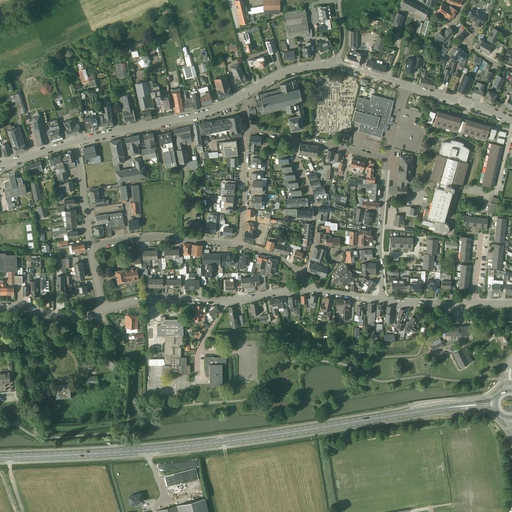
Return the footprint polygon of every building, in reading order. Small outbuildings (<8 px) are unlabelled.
[(236,0),(234,1),(236,10),(246,7),(244,0),(236,0)] [(263,0),(263,10),(264,10),(264,19),(269,19),(269,13),(280,14),(279,10),(280,10),(279,0),(263,0)] [(414,14),(418,6),(407,0),(403,0),(400,6),(414,14)] [(449,8),(443,4),(437,12),(451,21),(457,11),(450,6),(449,8)] [(323,6),(323,5),(316,6),(319,21),(331,20),(329,6),(323,6)] [(418,6),(414,14),(412,17),(420,21),(422,18),(424,20),(424,18),(427,20),(430,16),(427,14),(428,11),(418,6)] [(246,7),(236,10),(240,24),(249,22),(249,24),(253,23),(254,21),(252,14),(248,15),(246,7)] [(476,12),(471,9),(470,12),(469,11),(468,12),(467,12),(467,14),(468,15),(469,15),(468,18),(475,21),(474,24),(480,27),(485,16),(480,14),(481,13),(477,11),(476,12)] [(306,10),(285,13),(289,38),(305,36),(305,37),(305,39),(312,38),(312,35),(311,29),(309,29),(306,10)] [(404,16),(397,13),(391,28),(398,31),(404,16)] [(431,21),(427,20),(425,19),(424,23),(418,22),(415,33),(427,36),(431,21)] [(319,26),(320,31),(331,29),(330,21),(325,21),(326,25),(319,26)] [(442,29),(435,36),(440,41),(442,40),(445,43),(455,34),(455,33),(449,27),(445,31),(442,29)] [(493,28),(487,39),(495,43),(501,32),(493,28)] [(346,55),(344,60),(360,65),(364,54),(358,52),(355,51),(356,49),(358,49),(358,30),(350,30),(348,30),(348,46),(350,47),(347,55),(346,55)] [(250,40),(248,33),(242,35),(245,45),(247,52),(253,51),(250,43),(249,40),(250,40)] [(377,37),(374,46),(382,49),(386,41),(377,37)] [(475,47),(479,50),(479,49),(488,55),(493,47),(483,41),(484,39),(481,37),(480,39),(475,47)] [(276,52),(273,40),(266,42),(269,54),(276,52)] [(322,42),(318,43),(320,49),(318,49),(320,54),(326,51),(325,50),(333,47),(330,40),(322,43),(322,42)] [(284,41),(279,42),(279,45),(281,53),(284,52),(284,56),(283,56),(282,56),(282,57),(282,58),(283,59),(284,59),(285,59),(286,59),(286,60),(287,60),(288,60),(289,59),(295,57),(293,50),(287,52),(286,44),(285,44),(284,41)] [(310,47),(310,43),(306,43),(306,47),(303,47),(304,56),(312,55),(311,47),(310,47)] [(152,47),(145,49),(147,55),(154,53),(152,47)] [(457,47),(450,56),(456,61),(457,59),(462,62),(467,55),(463,52),(463,51),(462,50),(462,49),(461,48),(459,48),(457,47)] [(269,54),(264,56),(267,64),(273,62),(271,53),(269,54)] [(371,69),(373,61),(372,61),(373,56),(370,54),(368,60),(367,59),(366,61),(364,67),(371,69)] [(448,58),(439,54),(436,60),(445,64),(448,58)] [(138,64),(148,67),(151,58),(141,55),(138,64)] [(267,64),(264,55),(263,56),(252,59),(252,58),(251,59),(252,60),(248,61),(250,67),(254,66),(255,67),(261,65),(261,66),(263,68),(265,67),(266,65),(266,64),(267,64)] [(193,66),(190,56),(185,57),(187,65),(182,66),(182,68),(185,80),(197,76),(194,65),(193,66)] [(422,58),(417,57),(416,60),(408,58),(405,71),(413,73),(415,66),(419,68),(422,58)] [(482,59),(477,69),(482,72),(487,62),(482,59)] [(386,66),(373,61),(371,69),(383,74),(386,66)] [(451,75),(454,68),(456,63),(450,61),(448,66),(446,66),(441,81),(445,83),(448,74),(451,75)] [(82,63),(77,64),(79,70),(78,71),(79,73),(80,78),(82,84),(89,82),(90,87),(91,87),(94,87),(98,85),(97,79),(95,80),(94,75),(93,73),(87,74),(86,69),(84,69),(82,63)] [(127,76),(125,63),(118,64),(120,77),(127,76)] [(244,74),(239,63),(230,67),(238,86),(247,82),(244,74)] [(428,70),(423,69),(422,72),(419,84),(434,88),(436,81),(432,80),(432,78),(426,77),(428,70)] [(494,73),(488,71),(485,78),(490,81),(494,73)] [(502,76),(497,74),(492,86),(499,89),(505,77),(502,75),(502,76)] [(471,78),(464,75),(457,90),(462,92),(462,94),(464,94),(465,94),(471,78)] [(232,94),(227,76),(214,79),(217,89),(219,98),(232,94)] [(257,100),(255,101),(257,109),(258,109),(258,110),(259,110),(260,110),(261,110),(261,113),(262,114),(280,109),(281,110),(286,109),(287,113),(296,111),(297,116),(300,115),(304,115),(300,101),(302,100),(301,98),(302,97),(303,97),(304,95),(304,94),(304,93),(304,92),(303,91),(302,91),(301,91),(300,90),(299,88),(297,88),(295,79),(289,81),(289,82),(280,84),(281,88),(276,89),(276,90),(261,94),(261,93),(259,93),(257,93),(256,95),(257,100)] [(152,80),(135,84),(138,97),(143,96),(144,100),(139,101),(140,109),(144,108),(145,111),(142,112),(144,119),(152,118),(150,110),(154,110),(153,107),(150,94),(151,94),(152,98),(153,97),(155,97),(154,87),(152,80)] [(48,92),(50,93),(53,86),(43,82),(39,91),(46,94),(48,92)] [(485,85),(480,83),(478,88),(475,87),(472,95),(480,98),(483,90),(485,85)] [(159,86),(154,87),(155,97),(156,97),(157,105),(161,104),(163,110),(167,109),(168,110),(170,110),(171,109),(172,108),(170,96),(161,98),(159,86)] [(208,86),(198,89),(199,93),(202,105),(212,102),(209,90),(208,86)] [(185,110),(185,111),(186,111),(184,101),(182,101),(180,91),(180,88),(172,90),(173,93),(172,93),(176,112),(185,110)] [(184,89),(181,90),(181,92),(181,95),(183,95),(183,100),(185,100),(185,101),(184,101),(186,111),(194,109),(192,97),(187,98),(185,91),(184,89)] [(496,93),(488,90),(484,99),(489,102),(489,103),(491,103),(492,103),(496,93)] [(191,92),(192,97),(194,109),(201,108),(198,93),(197,93),(197,91),(192,91),(191,92)] [(19,92),(14,94),(17,106),(19,113),(25,112),(19,92)] [(133,109),(129,94),(120,96),(123,112),(124,118),(122,118),(123,122),(125,121),(125,122),(126,122),(127,123),(129,123),(129,122),(129,121),(135,120),(133,109)] [(370,100),(358,97),(356,105),(357,105),(356,107),(355,107),(352,120),(360,122),(358,131),(381,137),(383,128),(386,129),(393,100),(371,95),(370,100)] [(102,113),(102,115),(103,126),(113,124),(112,115),(111,116),(110,105),(104,106),(105,113),(102,113)] [(66,115),(64,109),(56,111),(58,117),(66,115)] [(440,126),(443,113),(437,111),(434,124),(440,126)] [(93,113),(89,113),(90,117),(92,127),(98,126),(96,116),(96,112),(93,113)] [(443,113),(440,126),(445,127),(449,114),(443,113)] [(445,127),(451,129),(455,116),(449,114),(445,127)] [(297,116),(288,118),(291,131),(303,128),(303,127),(302,120),(300,115),(297,116)] [(229,118),(230,125),(240,122),(239,116),(238,116),(229,117),(229,118)] [(455,116),(451,129),(457,131),(461,118),(455,116)] [(32,121),(37,146),(48,143),(43,118),(32,121)] [(59,127),(57,119),(48,122),(50,130),(47,131),(50,140),(62,137),(59,127)] [(77,124),(75,119),(63,122),(65,130),(67,137),(81,133),(79,124),(77,124)] [(469,134),(472,121),(466,119),(463,132),(469,134)] [(469,134),(474,136),(478,122),(472,121),(469,134)] [(240,122),(230,125),(232,130),(234,130),(235,132),(241,131),(241,128),(240,122)] [(478,122),(474,136),(480,137),(484,124),(478,122)] [(11,127),(10,124),(6,125),(15,153),(26,149),(25,144),(19,127),(15,128),(14,126),(11,127)] [(198,124),(193,125),(194,131),(196,146),(197,147),(202,146),(201,142),(200,132),(198,124)] [(490,126),(484,124),(480,137),(486,139),(490,126)] [(182,128),(185,144),(192,143),(191,139),(189,126),(182,128)] [(182,128),(173,130),(174,137),(175,136),(177,146),(175,146),(175,148),(176,151),(177,151),(179,164),(180,164),(189,163),(189,162),(189,161),(186,149),(183,149),(182,145),(185,144),(182,128)] [(177,166),(176,162),(173,149),(173,146),(170,132),(158,135),(160,144),(167,143),(169,151),(163,152),(166,164),(167,168),(177,166)] [(145,145),(147,149),(141,150),(143,160),(156,157),(154,147),(154,141),(153,133),(143,135),(145,145)] [(139,135),(125,138),(127,145),(129,155),(134,154),(134,155),(140,154),(139,147),(141,146),(140,143),(139,135)] [(261,137),(252,136),(250,144),(251,144),(251,150),(257,151),(257,149),(256,149),(257,145),(260,145),(262,145),(263,145),(263,144),(264,143),(264,142),(264,141),(263,140),(262,139),(261,139),(261,137)] [(125,156),(120,139),(110,141),(113,157),(112,158),(114,165),(125,162),(124,156),(125,156)] [(238,155),(236,140),(221,142),(223,157),(227,156),(238,155)] [(433,230),(433,231),(442,233),(443,233),(444,233),(445,233),(446,233),(447,233),(447,232),(448,232),(448,231),(449,231),(449,230),(449,229),(450,229),(450,228),(450,227),(449,226),(449,225),(449,224),(448,224),(448,223),(447,223),(447,222),(446,222),(445,222),(443,221),(443,219),(444,220),(450,198),(450,197),(452,191),(453,191),(454,189),(456,190),(457,186),(459,186),(461,187),(468,163),(461,161),(461,160),(466,161),(470,150),(468,148),(466,147),(465,146),(464,146),(463,146),(462,145),(460,144),(459,144),(456,143),(453,143),(451,142),(450,142),(448,142),(445,142),(442,142),(439,154),(444,155),(444,156),(437,154),(430,178),(438,181),(437,187),(436,186),(431,204),(430,208),(430,209),(426,208),(421,223),(434,227),(433,230)] [(11,154),(8,143),(3,144),(3,147),(2,147),(5,156),(11,154)] [(491,143),(489,154),(501,157),(503,146),(491,143)] [(316,157),(318,146),(301,144),(299,145),(298,154),(316,157)] [(94,146),(83,148),(86,159),(88,165),(95,163),(101,162),(100,155),(96,156),(94,146)] [(330,163),(332,163),(333,160),(334,161),(335,155),(333,155),(333,151),(328,150),(326,158),(328,159),(328,160),(330,160),(330,163)] [(68,153),(61,155),(64,168),(75,164),(72,152),(70,151),(69,151),(68,153)] [(333,160),(332,163),(339,164),(339,162),(342,162),(344,156),(341,156),(341,154),(335,153),(335,155),(334,161),(333,160)] [(252,157),(251,162),(261,163),(262,155),(254,154),(254,157),(252,157)] [(498,167),(501,157),(489,154),(487,164),(498,167)] [(61,155),(48,158),(53,173),(59,172),(65,171),(64,168),(61,155)] [(238,155),(227,156),(227,166),(238,166),(238,155)] [(285,155),(278,156),(278,164),(281,164),(289,163),(290,163),(289,163),(288,158),(287,158),(286,158),(285,155)] [(193,161),(189,161),(189,162),(189,163),(190,170),(198,169),(197,160),(196,160),(196,156),(192,156),(193,161)] [(405,156),(401,156),(400,166),(399,166),(398,172),(399,172),(398,186),(397,186),(397,193),(406,194),(407,187),(406,187),(407,181),(410,182),(412,159),(405,158),(405,156)] [(120,170),(115,171),(118,186),(123,185),(122,182),(146,177),(144,166),(143,166),(141,158),(135,159),(136,167),(120,170)] [(350,166),(359,169),(357,174),(361,175),(365,162),(352,159),(350,166)] [(43,170),(40,161),(27,165),(30,174),(43,170)] [(253,167),(253,170),(261,170),(261,163),(251,162),(251,167),(253,167)] [(289,163),(281,164),(282,172),(292,171),(291,166),(290,166),(289,166),(289,163)] [(496,177),(498,167),(487,164),(484,174),(496,177)] [(367,171),(366,179),(375,180),(375,177),(372,177),(373,167),(366,166),(366,171),(367,171)] [(65,171),(59,172),(61,184),(63,184),(64,191),(74,189),(72,181),(68,182),(66,177),(68,177),(66,170),(65,171)] [(261,178),(261,170),(253,170),(253,173),(251,173),(251,178),(255,178),(261,178)] [(292,171),(282,172),(282,174),(285,174),(284,174),(285,180),(288,180),(295,179),(295,174),(294,174),(292,174),(292,171)] [(323,178),(323,174),(320,175),(319,173),(307,175),(309,181),(323,178)] [(494,187),(496,177),(484,174),(482,185),(494,187)] [(25,183),(23,183),(22,177),(14,177),(14,176),(13,176),(10,177),(11,177),(10,177),(10,178),(3,182),(5,188),(4,188),(5,192),(7,202),(12,201),(11,197),(12,197),(12,196),(13,196),(14,196),(16,196),(18,195),(19,195),(20,194),(21,194),(22,194),(27,193),(30,192),(29,189),(26,189),(25,183)] [(255,178),(255,181),(253,181),(252,186),(262,186),(263,178),(261,178),(255,178)] [(295,179),(288,180),(288,188),(291,187),(298,187),(298,182),(297,182),(295,182),(295,179)] [(367,186),(380,187),(380,183),(374,183),(375,180),(366,179),(363,179),(363,182),(362,182),(362,183),(367,184),(367,186)] [(224,188),(234,189),(235,184),(233,184),(233,181),(225,180),(224,188)] [(321,186),(319,180),(309,182),(312,188),(321,186)] [(380,191),(380,187),(367,186),(367,184),(362,183),(362,182),(357,181),(356,184),(362,185),(362,187),(367,188),(367,189),(368,190),(380,191)] [(42,198),(38,182),(30,183),(34,200),(42,198)] [(262,194),(262,186),(252,186),(252,191),(254,191),(254,193),(262,194)] [(288,199),(292,199),(291,196),(301,195),(301,189),(300,189),(300,187),(298,187),(291,187),(288,188),(288,190),(288,199)] [(326,195),(325,193),(323,187),(312,189),(315,197),(321,195),(322,202),(327,201),(326,195)] [(100,199),(98,188),(89,190),(91,205),(102,203),(102,206),(109,205),(108,200),(105,200),(104,199),(100,199)] [(224,188),(224,196),(232,197),(232,194),(234,194),(234,189),(224,188)] [(379,200),(380,191),(368,190),(368,193),(369,193),(368,198),(379,200)] [(261,201),(262,194),(254,193),(254,196),(252,196),(252,201),(261,202),(261,201)] [(342,196),(335,195),(334,199),(334,201),(335,202),(334,207),(344,209),(347,196),(342,196)] [(224,196),(222,196),(221,200),(220,200),(219,208),(221,208),(220,212),(232,213),(233,208),(232,208),(232,201),(233,201),(234,197),(232,197),(224,196)] [(298,198),(292,199),(288,199),(285,199),(286,206),(299,206),(310,205),(309,197),(298,198)] [(498,199),(497,199),(492,197),(488,212),(494,214),(498,199)] [(362,207),(378,208),(378,203),(368,202),(368,199),(363,198),(362,201),(362,207)] [(133,202),(130,202),(130,208),(132,208),(132,214),(137,213),(139,213),(139,212),(141,212),(140,202),(133,202)] [(48,216),(45,204),(37,207),(40,218),(48,216)] [(327,207),(319,206),(318,220),(326,221),(327,207)] [(288,215),(296,215),(296,217),(312,217),(313,209),(301,208),(298,208),(297,208),(297,209),(288,209),(288,215)] [(372,212),(365,212),(364,224),(371,224),(372,212)] [(97,224),(100,223),(110,222),(110,226),(111,227),(123,225),(122,217),(122,213),(95,216),(96,224),(97,224)] [(402,215),(396,214),(394,226),(401,227),(401,226),(404,226),(405,221),(402,221),(402,215)] [(220,215),(213,215),(212,224),(206,223),(205,232),(209,232),(208,233),(211,233),(212,233),(215,233),(216,222),(220,222),(220,215)] [(463,225),(471,226),(472,217),(464,216),(463,225)] [(478,227),(479,218),(472,217),(471,226),(478,227)] [(497,217),(496,225),(505,226),(506,218),(497,217)] [(479,218),(478,227),(486,227),(487,218),(479,218)] [(139,228),(138,220),(129,221),(130,230),(134,229),(139,228)] [(225,220),(222,220),(220,220),(219,231),(223,231),(223,234),(232,235),(232,228),(228,228),(228,224),(224,224),(225,220)] [(31,221),(25,222),(28,249),(34,249),(31,221)] [(259,224),(247,222),(244,239),(253,241),(254,233),(254,234),(254,232),(255,232),(256,230),(259,230),(259,224)] [(101,226),(100,223),(97,224),(97,227),(94,227),(96,236),(104,235),(102,226),(101,226)] [(302,238),(301,244),(309,245),(311,224),(305,223),(304,223),(303,229),(306,230),(306,234),(305,239),(302,238)] [(259,236),(257,245),(263,247),(266,236),(261,235),(264,225),(260,224),(257,236),(259,236)] [(505,234),(505,226),(496,225),(495,233),(505,234)] [(372,241),(373,238),(370,237),(370,230),(360,229),(359,235),(358,244),(368,245),(368,241),(372,241)] [(347,231),(347,235),(349,236),(349,244),(356,244),(357,231),(349,231),(347,231)] [(322,232),(317,232),(317,241),(325,242),(325,244),(332,245),(332,238),(332,237),(329,237),(329,234),(326,234),(322,233),(322,232)] [(504,242),(504,238),(505,234),(495,233),(495,241),(498,241),(504,242)] [(273,250),(276,241),(276,238),(268,236),(265,248),(273,250)] [(332,238),(332,245),(339,246),(340,245),(340,238),(332,237),(332,238)] [(389,247),(397,247),(398,237),(390,237),(389,247)] [(413,238),(405,237),(405,248),(412,248),(413,238)] [(462,237),(461,245),(470,246),(471,238),(462,237)] [(427,246),(437,247),(438,239),(427,238),(427,246)] [(276,241),(273,250),(280,252),(280,253),(283,254),(283,253),(287,254),(290,247),(284,245),(285,243),(276,241)] [(84,243),(71,245),(69,246),(69,249),(72,249),(73,254),(78,253),(82,252),(81,250),(85,250),(84,243)] [(192,244),(191,254),(201,255),(202,245),(192,244)] [(300,247),(291,244),(290,249),(295,250),(293,257),(297,258),(297,259),(298,260),(299,260),(300,260),(300,259),(301,259),(303,253),(299,252),(300,247)] [(502,253),(503,245),(497,244),(494,244),(493,252),(502,253)] [(461,245),(460,252),(469,253),(470,246),(461,245)] [(427,246),(426,253),(434,254),(436,254),(437,247),(427,246)] [(315,247),(311,257),(318,259),(318,261),(321,262),(324,253),(325,249),(315,247)] [(171,250),(172,258),(172,262),(179,261),(179,263),(183,263),(182,256),(179,257),(179,249),(171,250)] [(218,276),(218,272),(216,272),(216,264),(218,264),(220,264),(220,253),(209,253),(209,249),(203,249),(203,253),(203,264),(206,264),(206,276),(212,276),(212,277),(213,278),(214,278),(215,277),(216,276),(218,276)] [(162,268),(164,268),(166,268),(166,262),(168,262),(168,258),(172,258),(171,250),(164,250),(165,258),(161,258),(162,263),(162,268)] [(354,261),(353,250),(344,252),(346,262),(354,261)] [(9,280),(8,280),(8,283),(13,283),(18,283),(18,284),(22,284),(22,283),(22,267),(17,267),(16,255),(12,255),(12,253),(0,252),(0,270),(8,271),(8,272),(8,276),(9,280)] [(468,261),(469,253),(460,252),(459,260),(468,261)] [(493,260),(502,261),(502,253),(493,252),(493,260)] [(423,261),(433,261),(434,254),(426,253),(424,253),(423,261)] [(227,254),(223,254),(223,265),(234,265),(234,264),(237,264),(237,259),(235,259),(235,255),(227,255),(227,254)] [(238,261),(238,268),(243,269),(244,264),(249,265),(248,269),(251,270),(252,268),(253,262),(250,262),(250,259),(249,259),(249,255),(243,255),(242,262),(238,261)] [(267,257),(258,255),(255,267),(264,269),(267,257)] [(75,271),(83,269),(82,262),(74,264),(73,264),(72,258),(66,258),(66,267),(74,267),(75,271)] [(278,260),(267,258),(265,272),(274,274),(278,260)] [(502,261),(493,260),(492,268),(501,269),(502,261)] [(423,261),(422,268),(433,269),(433,266),(436,266),(436,262),(433,261),(423,261)] [(328,268),(310,263),(307,271),(321,276),(325,277),(328,268)] [(375,272),(375,263),(362,264),(362,274),(368,275),(368,272),(375,272)] [(335,282),(339,279),(350,271),(346,265),(334,273),(337,277),(333,280),(335,282)] [(461,265),(460,272),(470,273),(470,266),(461,265)] [(191,289),(192,274),(189,274),(189,273),(186,273),(186,266),(182,266),(183,268),(182,268),(182,274),(185,274),(186,278),(185,278),(185,280),(185,289),(191,289)] [(127,281),(139,279),(137,267),(125,269),(116,271),(118,283),(119,286),(120,286),(122,286),(123,285),(122,282),(127,282),(127,281)] [(85,277),(83,269),(75,271),(76,275),(72,276),(73,279),(85,277)] [(339,279),(344,286),(355,278),(350,271),(339,279)] [(469,281),(470,273),(460,272),(459,280),(469,281)] [(237,273),(231,273),(231,277),(230,277),(230,281),(226,281),(226,282),(225,283),(224,283),(224,284),(225,285),(226,285),(225,289),(233,289),(233,279),(237,279),(237,273)] [(251,278),(247,278),(247,287),(253,287),(253,286),(259,286),(259,275),(253,275),(251,277),(251,278)] [(451,275),(446,275),(446,277),(440,276),(440,280),(441,280),(441,287),(450,288),(451,275)] [(398,278),(389,277),(389,283),(392,283),(391,287),(398,288),(398,279),(398,278)] [(398,279),(398,288),(404,288),(404,284),(408,284),(408,277),(402,277),(402,280),(398,279)] [(427,280),(427,285),(429,285),(429,289),(436,289),(436,285),(436,284),(439,284),(440,277),(434,277),(434,280),(427,280)] [(363,278),(361,281),(372,288),(375,283),(370,280),(369,281),(363,278)] [(410,283),(409,289),(412,289),(412,291),(413,291),(413,292),(414,293),(416,293),(417,292),(417,291),(420,291),(421,283),(421,279),(417,279),(417,283),(410,283)] [(468,289),(469,281),(459,280),(459,288),(468,289)] [(40,281),(40,289),(44,289),(44,291),(49,291),(49,281),(44,281),(40,281)] [(372,288),(361,281),(360,283),(359,282),(357,285),(361,288),(362,286),(365,287),(363,289),(369,293),(372,288)] [(496,281),(493,281),(493,284),(492,284),(491,291),(495,291),(495,293),(499,293),(499,292),(500,285),(496,284),(496,281)] [(80,282),(75,283),(76,291),(75,291),(76,296),(80,295),(80,294),(85,293),(88,293),(87,286),(86,286),(80,287),(80,282)] [(307,298),(307,295),(301,295),(301,303),(307,303),(307,301),(309,301),(308,304),(315,306),(317,296),(311,295),(310,298),(307,298)] [(295,296),(289,296),(290,307),(291,311),(296,311),(297,315),(300,315),(299,306),(296,306),(295,296)] [(321,304),(320,309),(324,310),(328,311),(327,316),(326,319),(328,320),(331,320),(333,311),(329,310),(331,299),(332,298),(326,297),(326,298),(324,305),(321,304)] [(337,299),(336,308),(340,309),(339,318),(349,319),(350,302),(350,300),(337,299)] [(259,314),(257,302),(250,303),(253,315),(259,314)] [(373,312),(374,304),(369,303),(368,311),(367,311),(367,316),(370,316),(369,318),(370,318),(369,322),(370,323),(371,325),(372,325),(374,325),(375,312),(373,312)] [(196,305),(195,312),(195,320),(195,322),(196,323),(199,323),(200,322),(200,321),(204,321),(205,314),(201,313),(201,312),(202,306),(196,305)] [(231,320),(230,320),(230,324),(232,323),(233,328),(238,327),(236,319),(237,319),(235,306),(229,307),(231,319),(231,320)] [(220,312),(219,311),(216,307),(209,312),(213,319),(216,317),(215,315),(220,312)] [(396,324),(394,323),(394,327),(395,328),(401,330),(401,337),(404,337),(405,328),(404,328),(405,324),(401,322),(405,311),(400,309),(397,317),(398,318),(397,322),(396,324)] [(125,328),(127,328),(126,332),(132,332),(132,328),(137,329),(138,316),(126,315),(125,328)] [(190,373),(190,366),(186,366),(186,358),(181,358),(181,347),(180,347),(180,345),(182,345),(182,337),(183,337),(183,319),(173,319),(173,321),(165,321),(165,317),(161,317),(161,328),(157,328),(157,336),(167,337),(167,342),(165,342),(165,359),(165,365),(163,365),(162,373),(170,373),(170,377),(178,377),(178,373),(182,373),(190,373)] [(406,322),(405,328),(410,331),(414,333),(417,328),(414,326),(415,325),(415,323),(417,320),(412,317),(408,322),(406,322)] [(445,326),(442,326),(442,336),(445,335),(458,335),(461,335),(461,336),(463,336),(463,337),(467,337),(467,336),(469,336),(469,326),(461,326),(461,327),(458,327),(458,325),(454,326),(445,326)] [(195,338),(200,340),(204,334),(200,332),(198,336),(197,335),(195,338)] [(144,342),(143,333),(135,334),(136,342),(144,342)] [(394,334),(384,335),(385,343),(395,342),(394,334)] [(439,338),(432,342),(433,344),(434,345),(436,350),(439,348),(441,347),(442,348),(445,346),(444,345),(445,344),(445,343),(444,340),(442,341),(441,341),(440,339),(439,338)] [(472,361),(465,348),(463,350),(462,349),(454,353),(460,367),(469,362),(472,361)] [(222,364),(226,364),(226,357),(215,357),(206,357),(206,377),(210,377),(210,386),(222,386),(222,364)] [(113,370),(116,365),(108,359),(104,363),(113,370)] [(0,373),(0,382),(3,382),(3,384),(10,383),(9,373),(0,373)] [(189,374),(179,374),(179,383),(189,383),(189,374)] [(99,386),(98,376),(87,378),(88,385),(91,384),(92,387),(99,386)] [(73,397),(72,385),(56,386),(57,398),(73,397)] [(183,487),(201,482),(199,476),(181,480),(183,487)] [(196,484),(186,486),(188,494),(190,494),(190,496),(203,494),(202,489),(197,489),(196,484)] [(141,493),(128,496),(130,504),(143,501),(141,493)] [(207,511),(204,499),(157,511),(207,511)]
